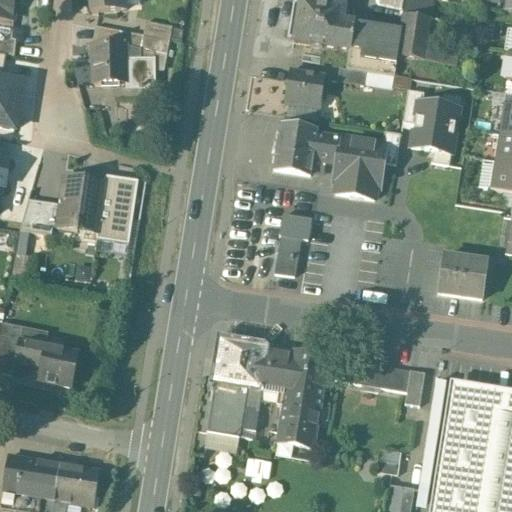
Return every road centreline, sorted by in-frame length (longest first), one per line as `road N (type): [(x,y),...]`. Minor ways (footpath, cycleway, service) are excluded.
road 1 (residential): [(186,294),(511,344)]
road 2 (secondary): [(233,0),(186,294)]
road 3 (residential): [(0,414),(161,452)]
road 4 (secondary): [(186,294),(161,452)]
road 5 (residential): [(57,0),(58,127)]
